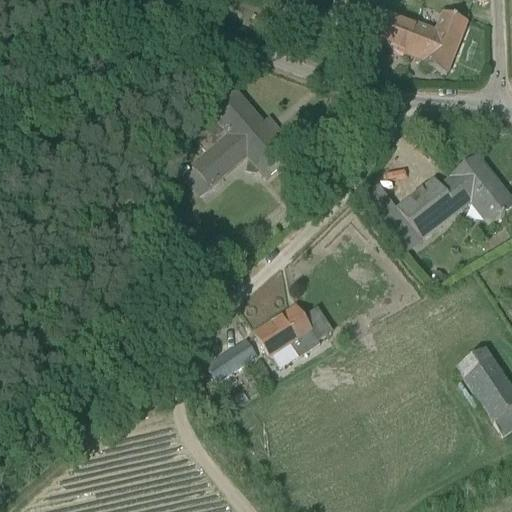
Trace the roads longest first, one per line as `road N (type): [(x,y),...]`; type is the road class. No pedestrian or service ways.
road 1 (unclassified): [(505,110),(400,116),(230,58),(117,0)]
road 2 (track): [(198,351),(254,279),(353,188),(400,116)]
road 3 (track): [(198,351),(0,509)]
road 4 (track): [(238,511),(180,438),(198,351)]
